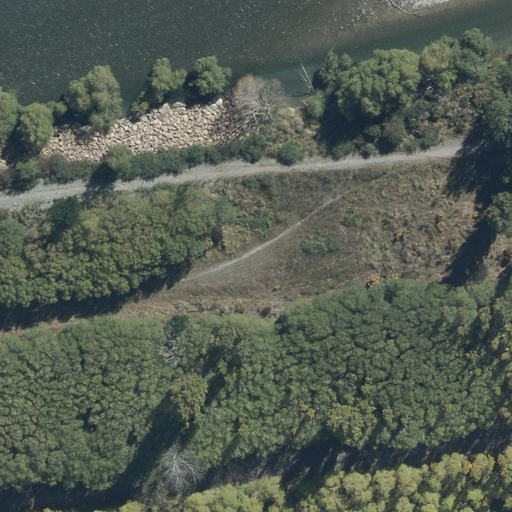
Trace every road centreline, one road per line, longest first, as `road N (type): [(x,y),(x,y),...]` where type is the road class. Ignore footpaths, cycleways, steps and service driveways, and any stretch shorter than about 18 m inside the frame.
road 1 (track): [(0,486),(511,421)]
road 2 (track): [(511,136),(0,198)]
road 3 (track): [(511,255),(348,279),(0,302)]
